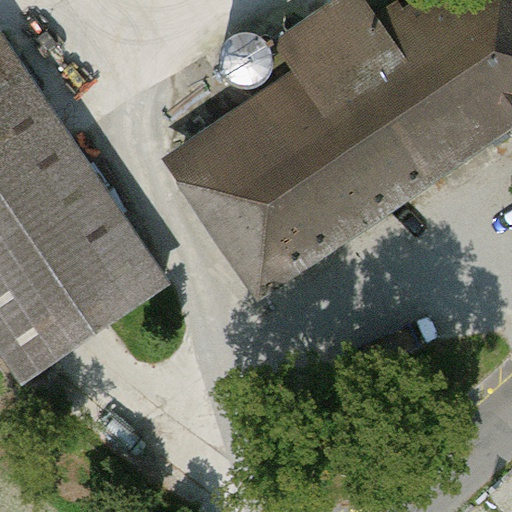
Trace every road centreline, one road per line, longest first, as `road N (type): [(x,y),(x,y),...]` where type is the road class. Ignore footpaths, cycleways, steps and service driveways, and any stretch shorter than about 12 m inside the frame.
road 1 (track): [(259,380),(96,124),(258,0)]
road 2 (unclassified): [(400,511),(511,410)]
road 3 (track): [(20,0),(96,124)]
